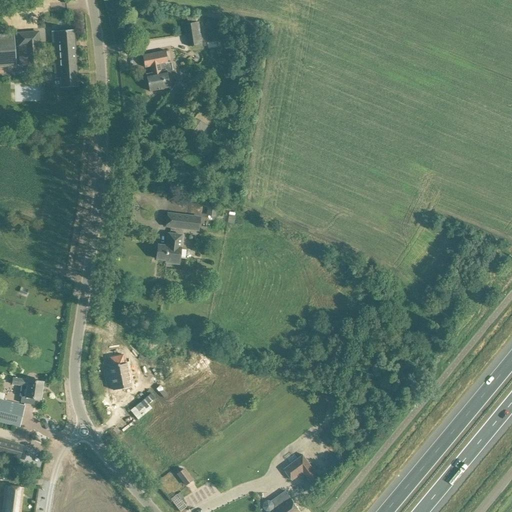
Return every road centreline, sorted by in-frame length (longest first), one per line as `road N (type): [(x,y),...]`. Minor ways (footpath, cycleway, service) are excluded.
road 1 (unclassified): [(153,511),(83,432),(72,406),(69,363),(101,133),(92,0)]
road 2 (motorway): [(511,357),(385,511)]
road 3 (motorway): [(424,511),(511,404)]
